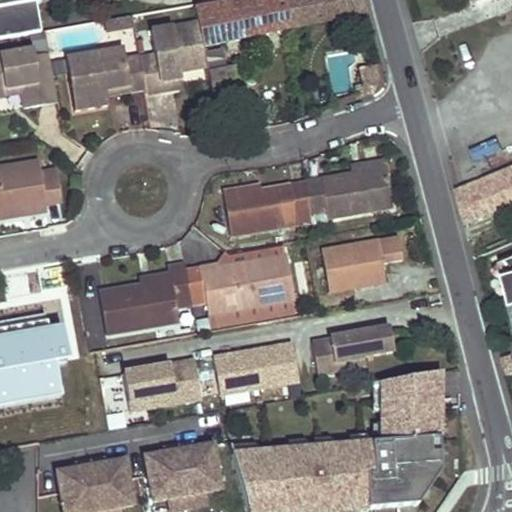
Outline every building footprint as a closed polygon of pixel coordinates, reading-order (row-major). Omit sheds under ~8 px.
[(0,0),(0,40),(41,33),(36,6),(41,6),(39,0),(0,0)] [(199,23),(204,46),(292,28),(285,0),(242,0),(197,8),(199,23)] [(367,13),(363,0),(285,0),(292,28),(367,13)] [(133,27),(131,16),(105,21),(106,31),(133,27)] [(158,57),(139,60),(145,94),(146,99),(162,95),(160,87),(183,82),(182,75),(208,69),(204,46),(199,23),(153,31),(158,57)] [(126,106),(125,97),(124,92),(130,91),(131,96),(145,94),(139,60),(139,59),(126,61),(124,49),(69,60),(78,114),(126,106)] [(60,104),(50,55),(34,58),(33,52),(0,57),(0,99),(9,98),(7,92),(26,88),(28,94),(29,101),(41,100),(43,107),(60,104)] [(211,83),(215,110),(234,107),(235,113),(245,111),(238,77),(230,78),(228,68),(208,71),(211,83)] [(160,87),(162,95),(185,91),(183,82),(160,87)] [(7,92),(9,98),(28,94),(26,88),(7,92)] [(41,100),(29,101),(30,109),(43,107),(41,100)] [(386,170),(385,164),(351,170),(352,176),(386,170)] [(41,166),(0,172),(0,224),(27,220),(26,214),(48,210),(65,208),(59,177),(43,179),(41,166)] [(394,209),(386,170),(352,176),(306,185),(312,217),(327,214),(329,221),(394,209)] [(466,225),(511,204),(511,171),(458,194),(466,225)] [(306,185),(290,188),(297,225),(313,222),(312,217),(306,185)] [(223,194),(230,237),(297,225),(290,188),(251,195),(250,189),(223,194)] [(27,220),(50,217),(48,210),(26,214),(27,220)] [(321,251),(328,294),(385,284),(382,265),(402,262),(398,238),(321,251)] [(284,248),(227,258),(223,255),(217,266),(217,270),(232,267),(251,264),(285,257),(284,248)] [(208,315),(293,300),(285,257),(251,264),(252,269),(233,272),(232,267),(217,270),(217,266),(185,272),(191,306),(206,303),(208,315)] [(511,260),(492,265),(511,347),(511,260)] [(251,264),(232,267),(233,272),(252,269),(251,264)] [(140,289),(99,297),(106,336),(176,324),(174,309),(191,306),(185,272),(184,269),(167,273),(168,279),(169,284),(140,289)] [(169,284),(168,279),(138,284),(140,289),(169,284)] [(25,295),(0,299),(0,324),(5,324),(10,350),(72,339),(65,304),(29,311),(25,295)] [(293,300),(208,315),(211,328),(295,313),(293,300)] [(5,324),(0,324),(0,328),(4,351),(10,350),(5,324)] [(393,353),(389,329),(356,334),(356,339),(350,340),(348,336),(329,339),(329,341),(311,344),(317,376),(335,372),(334,365),(363,360),(363,358),(393,353)] [(296,390),(292,346),(210,354),(214,398),(296,390)] [(511,373),(511,358),(503,360),(506,375),(511,373)] [(191,360),(118,377),(128,419),(201,403),(191,360)] [(335,372),(364,367),(363,360),(334,365),(335,372)] [(369,384),(372,447),(233,454),(236,511),(439,511),(433,381),(369,384)] [(33,393),(1,399),(5,423),(35,417),(35,419),(64,414),(66,422),(84,419),(78,387),(61,390),(60,388),(40,392),(41,396),(34,398),(33,393)] [(35,419),(37,427),(66,422),(64,414),(35,419)] [(193,444),(177,447),(186,498),(203,495),(221,492),(213,446),(201,448),(194,449),(193,444)] [(156,457),(144,459),(153,504),(169,501),(186,498),(177,447),(161,449),(162,450),(163,455),(156,457)] [(105,460),(89,462),(97,511),(107,511),(115,511),(133,508),(124,462),(113,464),(106,466),(105,461),(105,460)] [(68,473),(56,475),(62,511),(97,511),(89,462),(74,465),(74,466),(75,471),(68,473)] [(205,507),(203,495),(186,498),(189,510),(205,507)] [(186,498),(169,501),(170,511),(178,511),(188,510),(186,498)]
